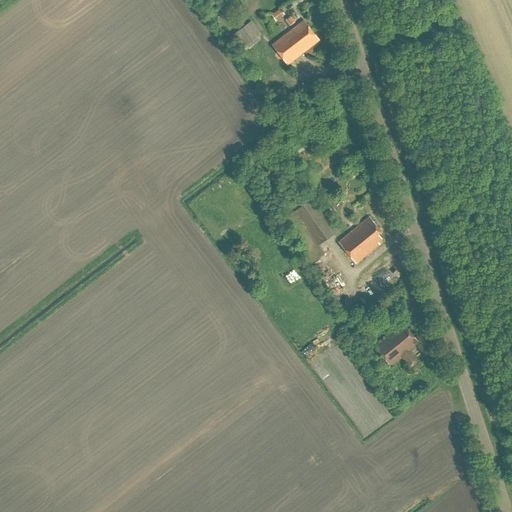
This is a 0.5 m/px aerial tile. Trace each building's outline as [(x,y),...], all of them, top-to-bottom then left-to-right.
[(271,14),(276,20),(285,14),(280,7),(271,14)] [(290,15),(285,19),(289,25),(294,21),(290,15)] [(242,48),(261,34),(250,20),(232,34),(242,48)] [(303,21),(271,45),(286,64),(318,40),(303,21)] [(318,245),(338,230),(313,196),(281,220),(312,262),(325,253),(318,245)] [(381,230),(376,224),(369,215),(338,240),(355,262),(383,240),(377,233),(381,230)] [(359,220),(354,215),(350,219),(354,224),(359,220)] [(295,271),(304,266),(299,258),(290,264),(295,271)] [(402,322),(373,345),(389,365),(418,342),(402,322)] [(323,333),(302,352),(305,355),(326,336),(323,333)]
